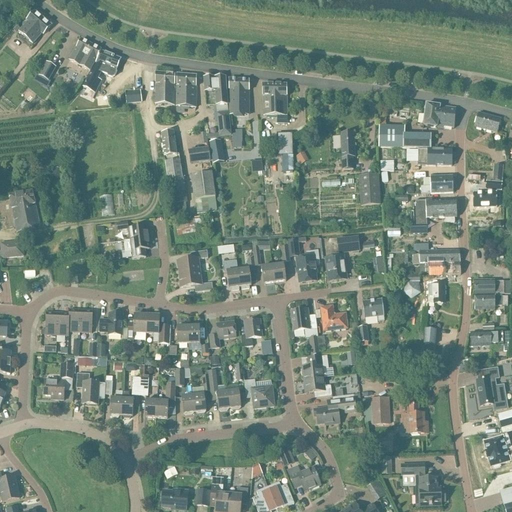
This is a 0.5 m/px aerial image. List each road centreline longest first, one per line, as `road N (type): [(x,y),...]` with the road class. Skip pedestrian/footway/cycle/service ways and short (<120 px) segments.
road 1 (residential): [(463,103),(147,58),(98,41),(33,0)]
road 2 (residential): [(471,511),(454,404),(468,300),(463,103)]
road 3 (unknown): [(147,58),(152,209),(0,238)]
road 4 (residential): [(122,462),(174,439),(293,424)]
road 5 (residential): [(28,317),(59,291),(158,306)]
road 6 (residential): [(293,424),(277,299)]
road 7 (residential): [(158,306),(197,311),(277,299)]
